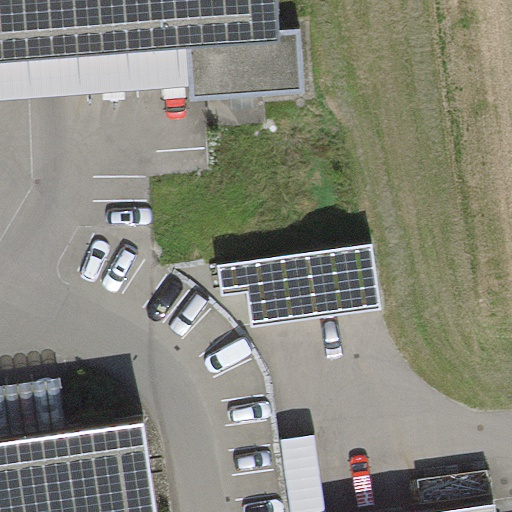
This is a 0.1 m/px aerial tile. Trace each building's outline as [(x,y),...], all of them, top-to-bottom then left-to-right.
[(279,0),(0,0),(0,56),(188,42),(191,80),(192,97),(308,89),(303,24),(281,26),(279,0)] [(188,42),(0,56),(0,94),(191,80),(188,42)] [(383,304),(374,242),(219,264),(224,294),(248,291),(252,323),(383,304)] [(0,511),(160,511),(146,410),(0,430),(0,511)] [(499,511),(498,497),(394,511),(499,511)]
